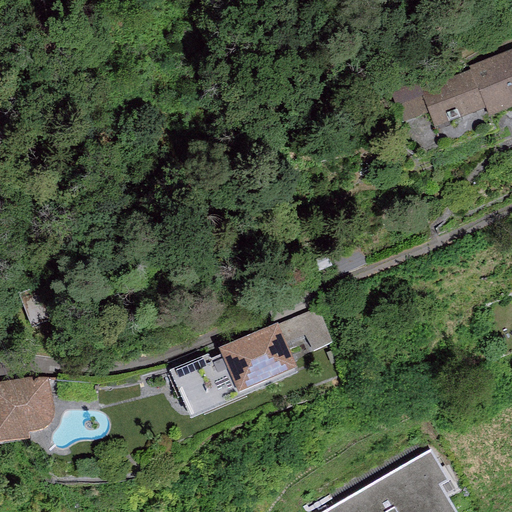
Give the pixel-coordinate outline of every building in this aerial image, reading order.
[(482,72),(419,93),(432,126),(485,107),(488,113),(511,106),(511,55),(490,62),(482,72)] [(36,284),(19,291),(33,321),(50,315),(36,284)] [(289,369),(274,333),(209,360),(204,353),(170,370),(187,411),(200,407),(199,402),(289,369)] [(27,378),(0,383),(0,434),(25,431),(24,426),(35,426),(43,423),(49,418),(49,409),(49,401),(46,396),(46,389),(48,381),(28,384),(27,378)] [(433,455),(327,511),(451,511),(439,490),(449,485),(433,455)]
